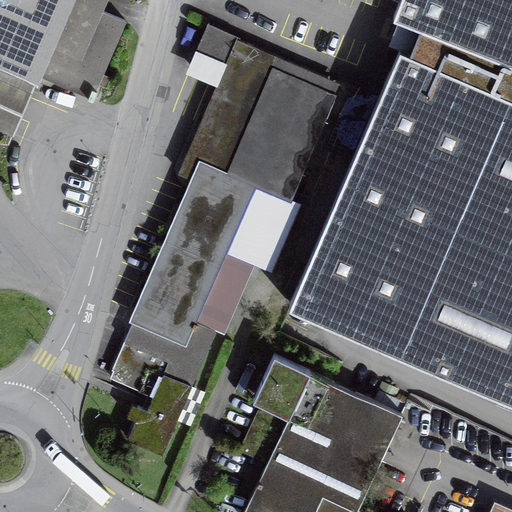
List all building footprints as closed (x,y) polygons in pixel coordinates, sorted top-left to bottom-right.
[(0,0),(0,58),(38,75),(45,59),(99,83),(127,19),(82,0),(0,0)] [(511,0),(398,0),(399,0),(395,13),(422,24),(410,51),(403,48),(399,56),(291,304),(511,399),(511,0)] [(126,430),(174,452),(215,364),(345,86),(217,27),(188,89),(229,108),(108,369),(146,386),(126,430)] [(270,453),(308,377),(273,360),(236,437),(270,453)] [(308,377),(270,453),(240,511),(360,511),(404,424),(308,377)] [(491,511),(511,511),(511,504),(497,498),(491,511)]
